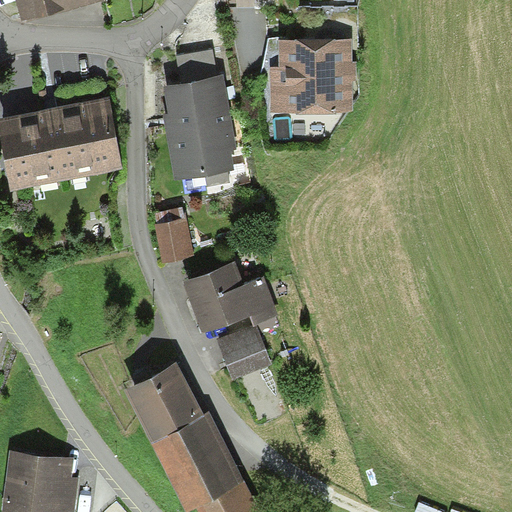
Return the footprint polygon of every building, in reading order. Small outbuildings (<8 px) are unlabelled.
[(16,0),(23,24),(105,0),(16,0)] [(271,69),(272,113),(352,111),(351,68),(350,42),(282,44),(282,69),(271,69)] [(163,117),(175,182),(234,171),(231,153),(238,151),(225,77),(222,77),(217,48),(182,54),(188,86),(165,90),(169,116),(163,117)] [(0,124),(0,127),(13,193),(123,171),(110,104),(57,114),(0,124)] [(157,227),(165,264),(197,258),(189,220),(157,227)] [(251,320),(253,327),(258,325),(278,317),(265,278),(245,285),(238,266),(186,284),(205,336),(251,320)] [(273,365),(258,325),(253,327),(218,340),(233,380),(273,365)] [(153,432),(206,405),(177,351),(125,378),(153,432)] [(206,405),(153,432),(187,498),(196,493),(205,511),(235,511),(259,500),(210,403),(206,405)] [(10,444),(4,506),(55,511),(75,511),(79,475),(72,473),(75,452),(10,444)]
